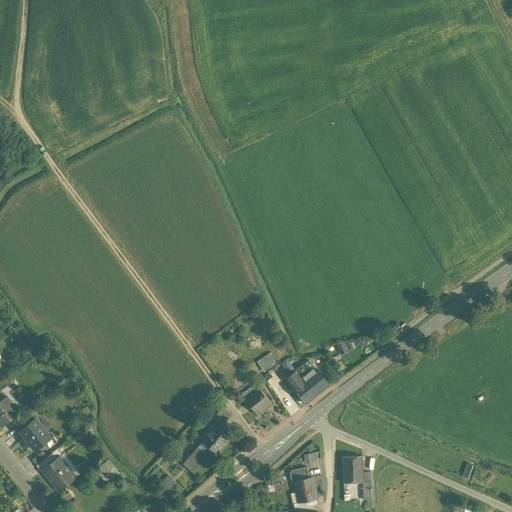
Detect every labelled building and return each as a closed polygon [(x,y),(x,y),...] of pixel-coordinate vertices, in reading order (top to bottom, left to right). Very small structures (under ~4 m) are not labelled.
[(393,329),(386,335),(390,339),(396,333),(393,329)] [(382,334),(377,337),(380,343),(386,340),(382,334)] [(344,345),(338,347),(341,355),(347,352),(344,345)] [(258,361),(264,371),(276,364),(269,354),(258,361)] [(302,379),(316,368),(311,363),(297,373),(302,379)] [(302,379),(316,396),(329,385),(316,368),(302,379)] [(285,379),(305,404),(316,396),(302,379),(297,373),(295,371),(285,379)] [(7,377),(0,382),(0,391),(11,383),(7,377)] [(270,402),(258,386),(243,398),(256,414),(264,408),(264,407),(270,402)] [(78,403),(71,393),(66,396),(73,406),(78,403)] [(7,396),(0,401),(0,422),(3,426),(17,415),(8,404),(11,401),(7,396)] [(232,414),(224,407),(214,418),(219,423),(221,421),(224,423),(232,414)] [(34,411),(25,418),(29,423),(35,418),(38,416),(34,411)] [(29,423),(19,430),(25,438),(26,438),(36,451),(46,443),(49,447),(57,441),(54,436),(51,438),(35,418),(29,423)] [(217,453),(231,437),(216,424),(202,441),(203,442),(183,464),(195,474),(209,457),(212,460),(218,454),(217,453)] [(42,452),(32,459),(37,465),(46,458),(42,452)] [(46,458),(37,465),(42,472),(43,470),(57,459),(52,453),(46,458)] [(312,453),(304,455),(306,464),(314,462),(313,459),(312,453)] [(75,476),(60,457),(61,456),(60,456),(57,459),(43,470),(59,490),(77,476),(76,476),(75,476)] [(362,456),(343,456),(344,483),(363,482),(364,482),(363,472),(362,456)] [(108,460),(96,470),(103,478),(115,468),(108,460)] [(470,478),(474,463),(468,462),(464,476),(470,478)] [(307,467),(292,470),(290,473),(291,479),(295,481),(297,481),(297,480),(309,478),(307,467)] [(115,468),(103,478),(107,483),(119,472),(115,468)] [(370,472),(363,472),(364,482),(363,482),(363,499),(371,499),(370,472)] [(171,477),(163,485),(169,490),(176,482),(171,477)] [(309,478),(297,480),(297,481),(295,481),(299,502),(317,498),(313,477),(309,478)] [(69,492),(60,499),(63,504),(73,497),(69,492)]
